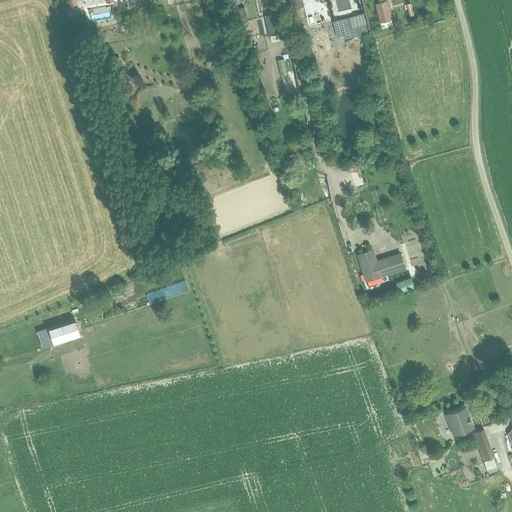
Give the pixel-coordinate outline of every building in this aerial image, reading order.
[(289,0),(291,9),(303,7),(301,0),(289,0)] [(384,0),(375,2),(380,22),(395,18),(390,0),(384,0)] [(275,12),(264,14),(269,35),(280,33),(275,12)] [(283,59),(277,61),(281,76),(287,74),(283,59)] [(400,253),(386,258),(376,261),(373,250),(358,255),(366,281),(405,268),(400,253)] [(412,277),(397,282),(400,292),(415,286),(412,277)] [(88,314),(90,313),(93,322),(98,320),(94,306),(86,309),(88,314)] [(74,318),(48,326),(40,329),(45,347),(80,336),(74,318)] [(466,406),(446,413),(447,416),(446,417),(448,421),(449,422),(454,435),(474,428),(466,406)] [(488,440),(477,444),(486,469),(496,465),(493,458),(494,457),(488,440)]
